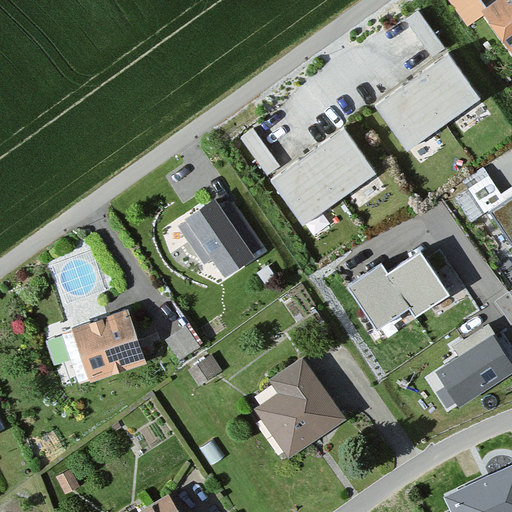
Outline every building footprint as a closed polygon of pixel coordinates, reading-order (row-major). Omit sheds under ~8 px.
[(476,0),(446,0),(465,27),(486,19),(511,55),(511,0),(494,0),(483,9),(476,0)] [(407,15),(435,56),(449,46),(421,5),(407,15)] [(453,52),(377,104),(407,147),(483,96),(453,52)] [(349,127),(275,177),(305,221),(378,171),(349,127)] [(214,193),(172,219),(199,263),(214,255),(220,266),(255,245),(228,201),(222,205),(214,193)] [(511,197),(489,213),(511,246),(511,197)] [(381,259),(351,279),(376,318),(409,296),(416,306),(447,286),(420,245),(387,267),(381,259)] [(134,309),(65,327),(79,379),(147,360),(134,309)] [(191,318),(168,335),(181,354),(205,337),(191,318)] [(511,362),(511,359),(492,330),(439,365),(460,397),(511,362)] [(276,393),(252,409),(285,458),(343,419),(301,357),(267,380),(276,393)] [(511,511),(511,463),(444,496),(451,511),(511,511)] [(190,511),(173,481),(117,511),(190,511)]
